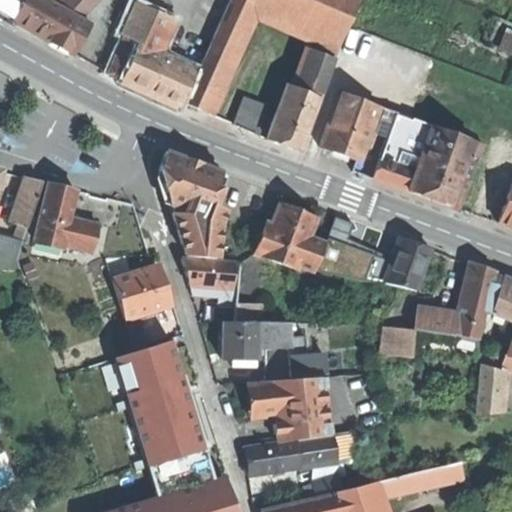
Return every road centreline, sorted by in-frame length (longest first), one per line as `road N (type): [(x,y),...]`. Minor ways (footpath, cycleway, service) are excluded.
road 1 (tertiary): [(511,256),(148,118)]
road 2 (residential): [(132,173),(245,511)]
road 3 (tertiary): [(148,118),(0,39)]
road 4 (residential): [(0,158),(102,182),(132,173)]
